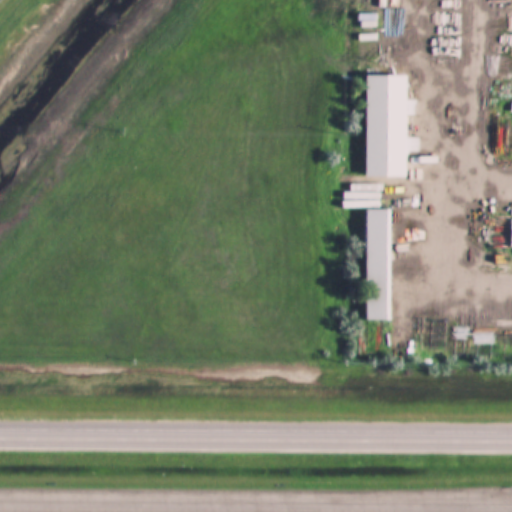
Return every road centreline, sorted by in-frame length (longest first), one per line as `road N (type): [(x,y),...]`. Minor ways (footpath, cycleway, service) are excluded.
road 1 (trunk): [(511,439),(0,436)]
road 2 (trunk): [(0,500),(511,502)]
